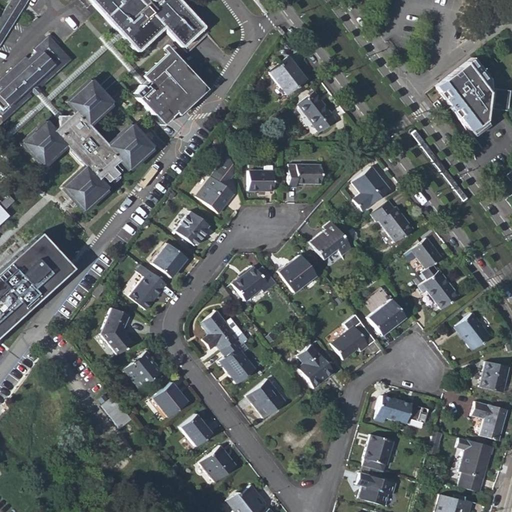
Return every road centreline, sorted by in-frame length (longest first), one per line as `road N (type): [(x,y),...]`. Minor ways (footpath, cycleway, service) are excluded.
road 1 (residential): [(282,0),(511,296)]
road 2 (residential): [(300,511),(174,347),(171,332),(179,308),(228,245),(265,229)]
road 3 (residential): [(511,241),(331,0)]
road 4 (residential): [(309,511),(326,488),(355,387),(374,373),(411,365)]
